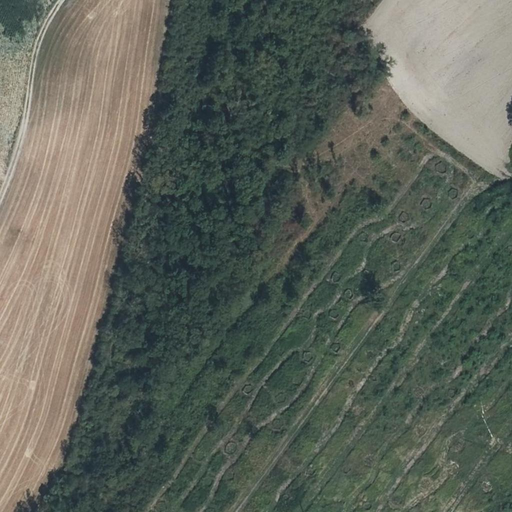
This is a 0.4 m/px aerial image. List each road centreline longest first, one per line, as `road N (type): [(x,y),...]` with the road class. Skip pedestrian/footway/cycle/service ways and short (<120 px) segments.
road 1 (track): [(234,511),(436,231),(333,147)]
road 2 (track): [(61,0),(33,54),(0,195)]
